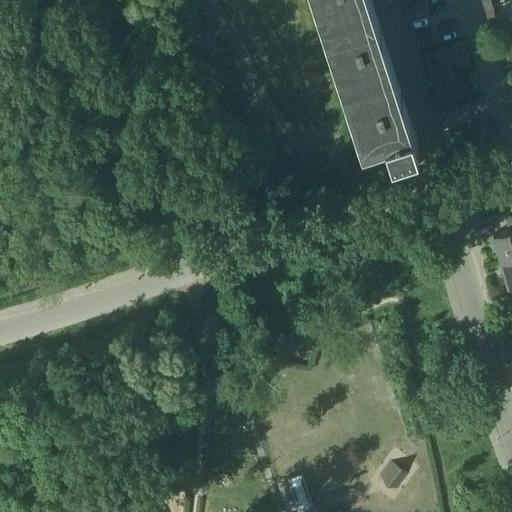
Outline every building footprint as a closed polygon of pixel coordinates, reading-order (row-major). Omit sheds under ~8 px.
[(318,0),(361,131),(359,132),(361,137),(363,137),(369,154),(417,138),(372,0),(318,0)] [(481,0),(484,8),(493,5),(491,0),(481,0)] [(484,8),(487,18),(496,15),(493,5),(484,8)] [(495,42),(498,52),(507,49),(504,39),(495,42)] [(498,52),(501,61),(510,58),(507,49),(498,52)] [(509,229),(493,233),(500,260),(511,256),(511,215),(505,217),(509,229)] [(511,256),(500,260),(508,286),(511,284),(511,256)] [(408,472),(391,459),(380,473),(397,486),(408,472)] [(289,478),(278,482),(286,510),(298,506),(299,507),(311,503),(302,473),(288,477),(289,478)]
